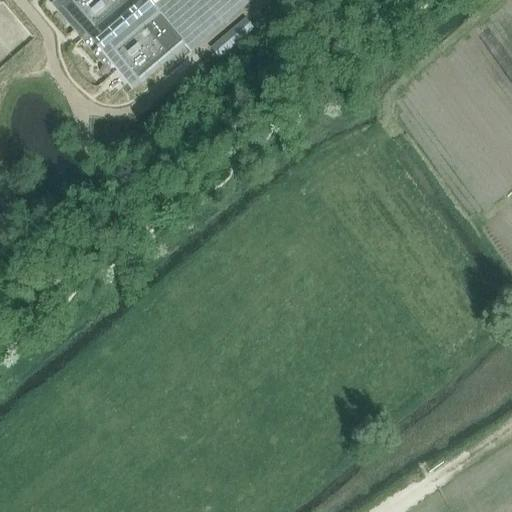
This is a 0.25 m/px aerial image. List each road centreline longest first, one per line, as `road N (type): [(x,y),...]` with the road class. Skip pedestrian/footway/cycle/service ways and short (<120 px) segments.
road 1 (track): [(390,214),(349,156),(354,143),(397,127),(476,215),(486,218),(511,199)]
road 2 (unknown): [(20,0),(46,31),(53,66),(81,108),(132,112),(169,81)]
road 3 (unknown): [(0,326),(121,224)]
road 4 (track): [(383,511),(511,424)]
road 5 (unknown): [(81,108),(85,144),(131,243)]
